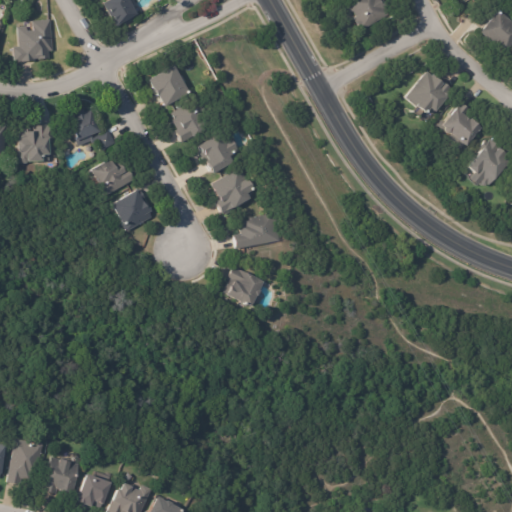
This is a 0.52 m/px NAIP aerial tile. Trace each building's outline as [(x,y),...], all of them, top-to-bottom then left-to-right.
[(131,0),(138,12),(136,13),(137,14),(133,17),(132,15),(131,16),(131,18),(126,21),(125,19),(116,24),(103,1),(104,0),(131,0)] [(382,0),(386,8),(389,15),(360,31),(343,1),(344,0),(382,0)] [(483,29),(500,8),(511,18),(511,44),(506,51),(492,39),(493,39),(482,30),(483,29)] [(36,57),(34,58),(34,60),(14,61),(13,46),(19,45),(17,26),(26,25),(27,29),(32,29),(32,20),(50,19),(53,50),(48,51),(49,57),(38,58),(38,57),(36,57)] [(188,92),(164,106),(157,95),(156,96),(147,80),(173,65),(188,92)] [(441,80),(452,89),(431,114),(427,110),(425,112),(416,104),(414,106),(403,97),(425,71),(430,75),(431,73),(441,80)] [(182,141),(175,129),(178,128),(172,119),(174,117),(171,112),(198,96),(213,123),(182,141)] [(460,103),(469,111),(464,116),(468,119),(469,118),(480,127),(464,145),(449,132),(448,133),(446,133),(443,130),(443,128),(443,127),(440,124),(458,102),(460,103)] [(91,108),(100,130),(77,140),(68,118),(75,115),(74,112),(83,108),(84,111),(91,108)] [(50,147),(50,153),(49,153),(50,160),(43,160),(43,159),(30,160),(30,162),(22,162),(19,161),(18,150),(20,150),(19,139),(18,139),(18,130),(24,129),(24,127),(33,127),(33,129),(36,128),(36,125),(53,124),(54,142),(50,142),(50,147)] [(108,130),(115,142),(104,149),(96,136),(107,129),(108,130)] [(224,132),(228,139),(229,138),(236,150),(234,151),(238,158),(212,174),(205,162),(203,163),(197,154),(201,151),(198,146),(223,131),(224,132)] [(495,146),(504,152),(501,157),(506,161),(491,181),(489,180),(485,185),(482,186),(480,186),(476,183),(475,184),(467,179),(473,172),(466,166),(486,139),(495,146)] [(128,168),(134,179),(106,195),(100,185),(101,185),(91,168),(112,157),(116,164),(121,161),(125,168),(127,167),(128,168)] [(219,213),(213,203),(219,199),(211,184),(240,168),(243,173),(244,172),(254,189),(247,193),(249,198),(229,210),(230,212),(223,216),(222,213),(220,214),(219,213)] [(136,191),(136,193),(139,191),(144,200),(142,201),(145,206),(146,205),(150,212),(147,213),(150,218),(125,233),(121,225),(122,225),(110,205),(135,190),(136,191)] [(277,233),(278,241),(235,248),(232,234),(239,233),(238,225),(244,224),(243,220),(247,220),(247,217),(271,213),(273,214),(273,218),(272,219),(274,229),(276,229),(277,233)] [(264,281),(260,289),(261,290),(259,294),(257,295),(252,306),(223,292),(229,280),(226,279),(233,266),(265,280),(264,281)] [(27,441),(28,441),(28,444),(34,445),(35,443),(37,442),(42,443),(44,445),(36,477),(31,476),(29,481),(21,478),(19,485),(6,482),(16,439),(27,441)] [(0,443),(8,445),(5,460),(4,465),(3,465),(2,474),(0,473),(0,443)] [(58,461),(59,461),(59,460),(70,463),(70,464),(77,466),(71,496),(56,491),(55,495),(42,492),(50,458),(58,461)] [(94,479),(109,485),(101,506),(94,503),(93,507),(90,506),(89,509),(74,504),(85,475),(94,479)] [(104,511),(110,501),(111,502),(116,491),(118,492),(121,485),(130,489),(137,492),(139,487),(148,491),(148,492),(139,511),(104,511)] [(184,510),(182,511),(149,511),(158,497),(167,501),(168,501),(173,503),(173,504),(184,510)]
